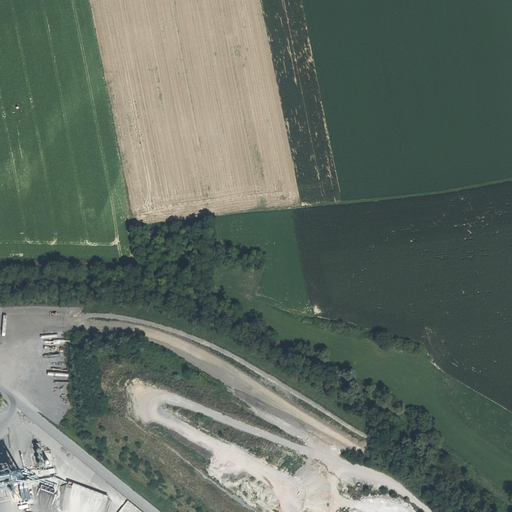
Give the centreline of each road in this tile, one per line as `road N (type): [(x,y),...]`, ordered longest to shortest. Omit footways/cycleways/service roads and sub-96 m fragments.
road 1 (unknown): [(434,511),(393,481),(286,441),(235,441),(218,452),(219,471),(258,502)]
road 2 (track): [(0,263),(140,261)]
